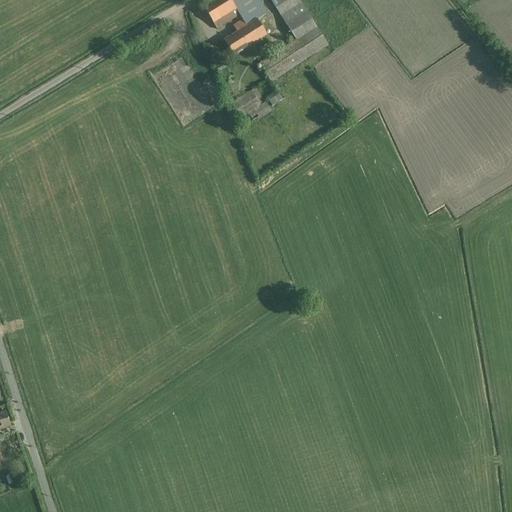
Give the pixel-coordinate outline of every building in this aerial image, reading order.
[(254,0),(219,0),(203,9),(212,27),(241,12),(246,21),(234,27),(237,32),(223,40),(230,52),(265,34),(257,19),(263,16),(254,0)] [(268,63),(279,79),(335,39),(307,0),(273,0),(302,39),(268,63)] [(255,92),(235,104),(243,117),(249,114),(253,120),(266,112),(255,92)] [(0,431),(12,426),(4,408),(0,409),(0,431)] [(0,476),(11,472),(0,444),(0,443),(0,476)]
